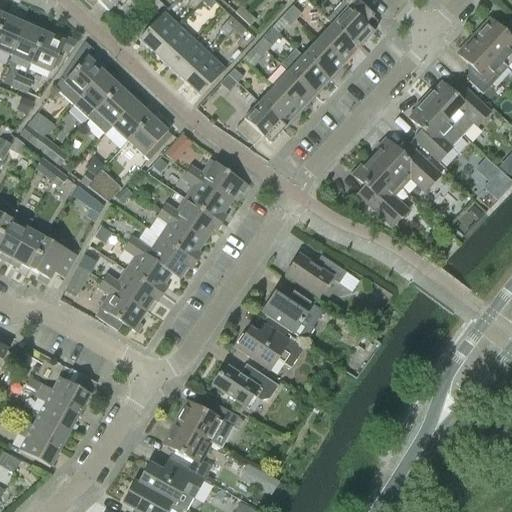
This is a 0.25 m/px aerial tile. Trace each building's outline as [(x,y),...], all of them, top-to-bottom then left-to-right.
[(119,0),(80,0),(91,10),(97,4),(107,13),(119,0)] [(210,0),(206,0),(202,5),(210,11),(216,5),(210,0)] [(373,34),(370,31),(373,28),(374,24),(370,21),(373,17),(354,0),(344,0),(326,21),(332,26),(358,51),(373,34)] [(155,14),(162,7),(156,1),(149,8),(155,14)] [(235,14),(242,21),(248,15),(241,8),(235,14)] [(286,13),(295,22),(301,16),(292,8),(286,13)] [(295,22),(286,13),(281,19),(290,27),(295,22)] [(138,42),(153,56),(178,29),(163,15),(138,42)] [(256,22),(248,15),(242,21),(250,28),(256,22)] [(0,53),(10,57),(25,22),(14,17),(13,21),(4,18),(0,26),(0,53)] [(225,25),(232,32),(238,25),(231,18),(225,25)] [(489,21),(473,38),(506,69),(511,63),(511,25),(509,23),(501,32),(489,21)] [(10,57),(29,66),(43,35),(34,31),(36,27),(25,22),(10,57)] [(246,32),(238,25),(232,32),(240,39),(246,32)] [(358,51),(332,26),(317,42),(343,67),(358,51)] [(178,29),(153,56),(169,70),(193,43),(178,29)] [(52,39),(43,35),(29,66),(50,75),(60,52),(67,55),(75,44),(66,40),(54,35),(52,39)] [(506,69),(473,38),(456,56),(472,71),(464,80),(482,96),(506,69)] [(257,45),(266,53),(271,47),(262,39),(257,45)] [(343,67),(317,42),(302,58),(329,82),(343,67)] [(169,70),(184,84),(209,57),(193,43),(169,70)] [(84,44),(60,80),(64,83),(86,59),(93,52),(84,44)] [(266,53),(257,45),(251,51),(260,59),(266,53)] [(230,59),(233,62),(240,55),(237,51),(230,59)] [(224,72),(209,57),(184,84),(199,99),(224,72)] [(329,82),(302,58),(288,74),(314,98),(329,82)] [(54,90),(72,107),(106,71),(97,63),(94,67),(86,59),(64,83),(60,80),(54,90)] [(72,107),(88,122),(118,89),(111,83),(114,79),(106,71),(72,107)] [(233,71),(228,77),(236,85),(242,79),(233,71)] [(273,90),(299,114),(314,98),(288,74),(273,90)] [(10,88),(18,91),(23,81),(15,77),(10,88)] [(27,95),(31,84),(23,81),(18,91),(27,95)] [(422,101),(453,130),(462,138),(473,126),(476,129),(490,114),(462,88),(454,97),(441,85),(432,94),(430,92),(422,101)] [(104,137),(111,129),(137,100),(129,92),(125,96),(118,89),(88,122),(104,137)] [(258,105),(285,130),(299,114),(273,90),(258,105)] [(31,104),(21,100),(16,113),(27,116),(31,104)] [(127,144),(150,119),(143,112),(146,109),(137,100),(111,129),(127,144)] [(438,164),(462,138),(453,130),(422,101),(415,109),(417,110),(408,120),(421,132),(413,141),(438,164)] [(285,130),(258,105),(235,131),(252,147),(261,138),(269,146),(285,130)] [(157,125),(150,119),(127,144),(143,159),(170,130),(160,122),(157,125)] [(35,149),(42,140),(27,128),(20,137),(35,149)] [(52,162),(59,153),(42,140),(35,149),(52,162)] [(0,141),(0,151),(6,155),(9,149),(10,147),(0,141)] [(378,152),(370,160),(401,189),(409,180),(424,194),(440,177),(406,145),(398,154),(385,141),(376,150),(378,152)] [(10,147),(9,149),(19,154),(23,147),(13,142),(10,147)] [(173,165),(182,155),(172,146),(163,155),(173,165)] [(59,153),(52,162),(60,168),(67,159),(59,153)] [(511,156),(502,167),(511,176),(511,175),(511,156)] [(166,166),(159,160),(152,167),(158,174),(166,166)] [(391,200),(401,189),(370,160),(362,169),(360,168),(352,176),(368,191),(360,200),(391,229),(407,212),(406,211),(405,212),(391,200)] [(511,185),(485,160),(474,171),(487,184),(482,190),(496,203),(511,186),(511,185)] [(189,170),(185,175),(230,205),(238,193),(242,196),(247,188),(210,163),(201,176),(190,169),(189,170)] [(45,179),(52,184),(59,175),(52,170),(45,179)] [(94,180),(87,189),(94,194),(106,204),(120,191),(100,173),(94,180)] [(87,189),(94,180),(87,174),(80,183),(87,189)] [(59,175),(52,184),(59,190),(66,181),(59,175)] [(230,205),(185,175),(181,181),(192,189),(184,201),(221,226),(226,219),(222,216),(230,205)] [(130,195),(124,189),(114,198),(120,204),(130,195)] [(102,209),(91,200),(86,207),(98,216),(102,209)] [(164,207),(160,213),(205,242),(212,231),(216,234),(221,226),(184,201),(175,214),(164,207)] [(477,218),(482,214),(472,205),(468,210),(477,218)] [(0,235),(8,221),(12,214),(2,208),(0,211),(0,235)] [(0,257),(0,260),(8,265),(27,231),(32,223),(13,213),(12,214),(8,221),(0,235),(0,255),(1,256),(0,257)] [(147,232),(158,239),(196,264),(201,257),(197,254),(205,242),(160,213),(147,232)] [(104,245),(111,235),(101,229),(95,238),(104,245)] [(29,272),(46,242),(27,231),(8,265),(18,271),(20,266),(29,272)] [(131,239),(126,246),(171,275),(171,276),(179,281),(187,269),(191,271),(196,264),(158,239),(150,252),(131,239)] [(46,242),(29,272),(39,277),(37,281),(47,287),(53,275),(63,281),(76,258),(46,242)] [(134,259),(125,272),(162,297),(167,289),(163,287),(171,276),(171,275),(126,246),(122,252),(134,259)] [(94,263),(83,257),(77,269),(88,275),(89,275),(88,274),(94,263)] [(338,285),(345,275),(345,274),(320,258),(314,268),(298,257),(285,277),(318,299),(331,281),(338,285)] [(76,297),(88,275),(77,269),(65,290),(76,297)] [(105,277),(101,283),(146,313),(153,302),(157,305),(162,297),(125,272),(117,285),(105,277)] [(138,325),(146,313),(101,283),(97,290),(108,297),(99,311),(137,335),(142,327),(138,325)] [(294,293),(287,303),(274,294),(260,314),(305,343),(312,332),(310,331),(322,313),(313,307),(314,306),(294,293)] [(290,370),(302,351),(269,329),(262,339),(249,330),(244,338),(241,336),(236,344),(239,346),(236,350),(269,372),(277,361),(290,370)] [(356,347),(362,337),(352,331),(346,340),(356,347)] [(269,401),(278,388),(253,371),(246,381),(225,367),(211,387),(244,409),(252,398),(259,403),(269,401)] [(38,393),(79,415),(89,397),(59,380),(52,392),(42,387),(38,393)] [(69,433),(79,415),(38,393),(35,399),(45,405),(38,416),(69,433)] [(185,403),(173,424),(210,445),(218,431),(229,437),(238,419),(213,405),(207,415),(185,403)] [(19,429),(60,451),(69,433),(38,416),(32,428),(22,422),(19,429)] [(173,465),(203,481),(204,482),(211,468),(201,462),(210,445),(173,424),(162,446),(173,452),(167,462),(173,465)] [(49,470),(60,451),(19,429),(15,435),(25,440),(18,453),(49,470)] [(2,454),(0,456),(0,467),(13,475),(19,464),(2,454)] [(134,485),(174,506),(180,494),(192,501),(203,481),(173,465),(167,476),(148,465),(137,486),(134,484),(134,485)] [(270,480),(264,488),(273,493),(278,484),(270,480)] [(133,511),(166,511),(170,505),(173,507),(174,506),(134,485),(122,505),(133,511)]
